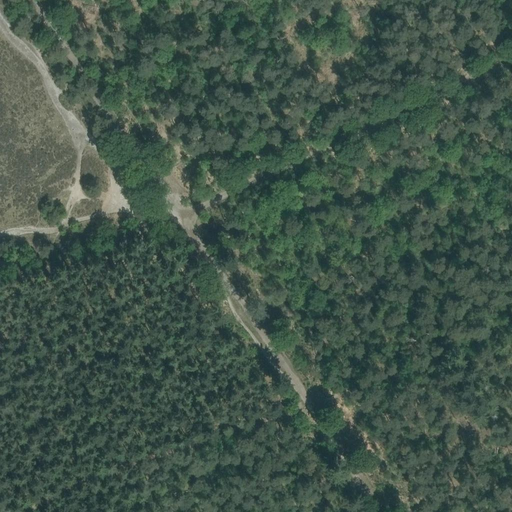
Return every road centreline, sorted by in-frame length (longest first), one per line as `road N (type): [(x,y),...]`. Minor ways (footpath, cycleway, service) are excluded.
road 1 (unknown): [(175,200),(511,37)]
road 2 (track): [(183,212),(511,56)]
road 3 (track): [(49,511),(210,443),(315,409)]
road 4 (track): [(183,212),(36,0)]
road 5 (track): [(315,409),(183,212)]
road 6 (track): [(315,409),(511,319)]
road 7 (track): [(183,212),(0,269)]
road 8 (track): [(381,511),(315,409)]
